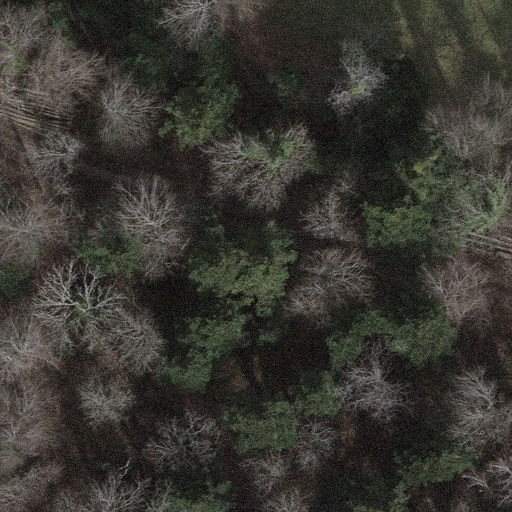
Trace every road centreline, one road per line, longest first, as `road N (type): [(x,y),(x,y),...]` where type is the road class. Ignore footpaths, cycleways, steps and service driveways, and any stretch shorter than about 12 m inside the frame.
road 1 (track): [(0,60),(334,158),(445,182),(511,185)]
road 2 (track): [(283,511),(229,456),(33,147),(0,138)]
